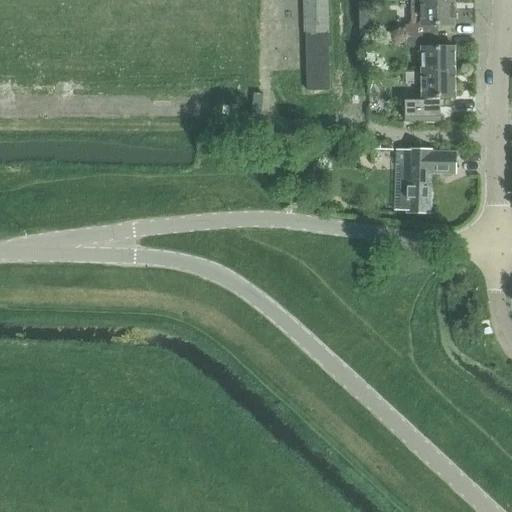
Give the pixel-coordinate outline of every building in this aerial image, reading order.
[(303,0),(304,26),(328,26),(327,0),(303,0)] [(406,24),(406,37),(438,36),(438,25),(453,25),(452,0),(428,0),(421,0),(421,24),(406,24)] [(305,33),(307,90),(330,89),(329,32),(305,33)] [(406,37),(406,48),(422,47),(422,73),(454,72),(454,48),(438,48),(438,36),(406,37)] [(454,72),(422,73),(422,97),(406,97),(406,121),(440,121),(439,97),(454,97),(454,72)] [(457,151),(433,151),(433,150),(409,149),(408,150),(397,150),(397,164),(404,164),(403,182),(408,183),(407,211),(406,211),(406,213),(431,214),(432,183),(431,183),(431,174),(457,174),(457,151)] [(52,200),(54,219),(95,214),(92,195),(52,200)]
